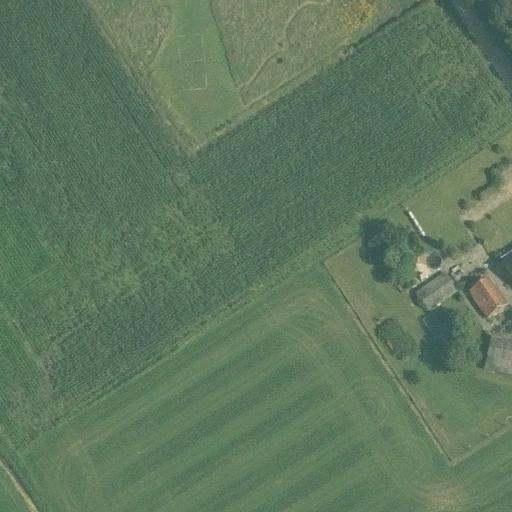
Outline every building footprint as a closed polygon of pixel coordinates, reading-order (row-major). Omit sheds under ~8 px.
[(489,211),(467,223),(475,239),(497,227),(489,211)] [(511,282),(511,257),(500,265),(511,282)] [(427,315),(457,293),(444,275),(414,296),(427,315)] [(486,323),(507,309),(489,281),(468,295),(486,323)] [(455,328),(462,324),(456,314),(448,319),(455,328)] [(511,379),(511,345),(491,341),(484,373),(511,379)]
